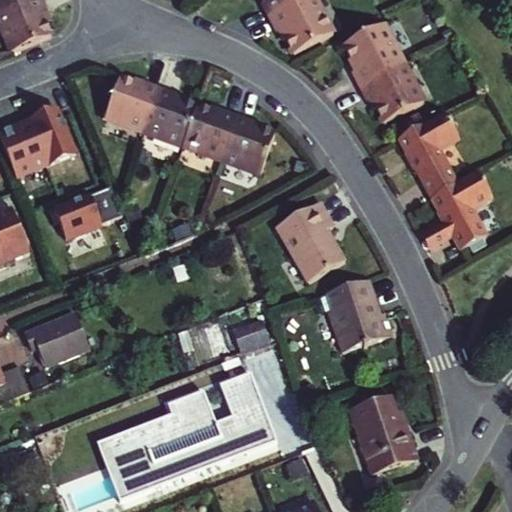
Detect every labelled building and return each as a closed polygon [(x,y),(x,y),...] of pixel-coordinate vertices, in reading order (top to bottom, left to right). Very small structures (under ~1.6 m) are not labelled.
[(0,0),(0,10),(24,0),(0,0)] [(24,0),(0,10),(0,27),(10,51),(48,36),(44,24),(39,13),(45,10),(41,0),(24,0)] [(258,0),(259,1),(256,3),(254,4),(262,19),(298,0),(258,0)] [(326,35),(308,0),(298,0),(262,19),(269,34),(271,32),(274,30),(280,42),(287,55),(326,35)] [(50,21),(45,10),(39,13),(44,24),(50,21)] [(379,24),(338,45),(346,60),(351,69),(349,71),(348,71),(355,85),(399,62),(379,24)] [(274,30),(271,32),(277,44),(280,42),(274,30)] [(399,62),(355,85),(363,101),(364,100),(367,99),(373,110),(379,122),(420,102),(399,62)] [(109,120),(149,135),(166,88),(152,83),(150,88),(138,83),(125,78),(109,120)] [(140,78),(138,83),(150,88),(152,83),(140,78)] [(149,135),(186,149),(201,108),(192,104),(179,100),(181,94),(166,88),(149,135)] [(181,94),(179,100),(192,104),(194,99),(181,94)] [(367,99),(364,100),(370,111),(373,110),(367,99)] [(216,107),(214,113),(226,118),(228,112),(216,107)] [(186,149),(226,164),(242,118),(228,112),(226,118),(214,113),(201,108),(186,149)] [(0,142),(15,179),(75,154),(57,111),(27,124),(28,126),(16,131),(15,129),(0,134),(0,142)] [(427,124),(396,142),(409,167),(405,169),(409,176),(413,174),(429,203),(455,190),(436,154),(456,144),(442,117),(427,124)] [(280,138),(268,134),(256,130),(258,123),(242,118),(226,164),(264,179),(280,138)] [(258,123),(256,130),(268,134),(270,128),(258,123)] [(477,181),(456,192),(455,190),(429,203),(443,229),(439,231),(441,234),(444,239),(447,237),(452,246),(459,259),(484,245),(471,219),(491,208),(477,181)] [(111,189),(54,212),(66,241),(123,218),(111,189)] [(334,233),(321,208),(276,232),(305,286),(343,265),(327,236),(334,233)] [(0,266),(29,255),(11,211),(0,215),(0,266)] [(428,259),(452,246),(447,237),(444,239),(441,234),(421,244),(428,259)] [(384,316),(373,319),(369,307),(374,305),(367,284),(316,300),(320,314),(328,312),(334,332),(340,330),(348,353),(391,338),(384,316)] [(75,315),(33,333),(40,349),(48,368),(91,351),(75,315)] [(264,322),(233,330),(239,354),(270,346),(264,322)] [(40,349),(33,333),(25,336),(32,353),(40,349)] [(271,373),(262,350),(243,357),(250,375),(252,380),(271,373)] [(0,406),(30,394),(19,368),(1,375),(0,372),(0,406)] [(122,500),(276,443),(252,380),(250,375),(221,388),(233,418),(218,424),(205,394),(168,409),(172,418),(100,447),(122,500)] [(348,413),(365,464),(411,446),(406,431),(400,434),(388,399),(348,413)] [(416,461),(411,446),(365,464),(370,477),(416,461)] [(284,511),(316,511),(312,501),(284,511)]
